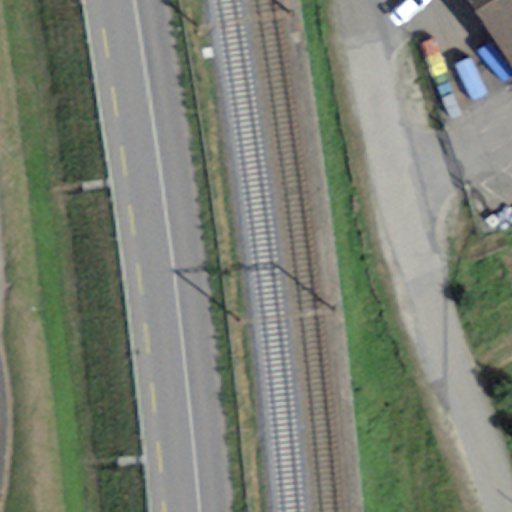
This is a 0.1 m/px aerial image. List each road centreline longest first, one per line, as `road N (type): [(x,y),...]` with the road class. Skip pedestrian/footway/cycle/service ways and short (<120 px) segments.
road 1 (unclassified): [(504,511),(400,209),(356,0)]
road 2 (primary): [(190,511),(126,0)]
